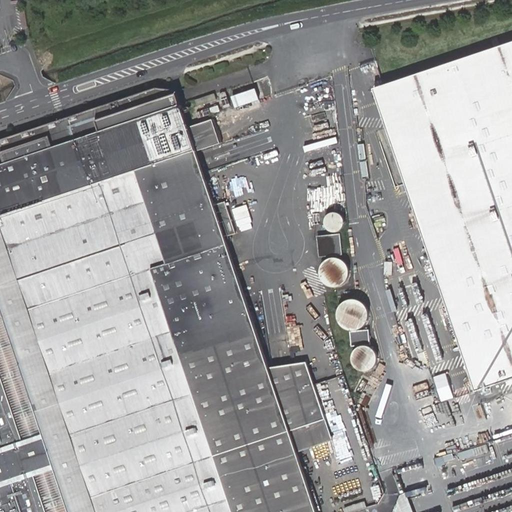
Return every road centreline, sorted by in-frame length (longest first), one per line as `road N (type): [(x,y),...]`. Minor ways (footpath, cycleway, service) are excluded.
road 1 (unclassified): [(0,123),(281,24)]
road 2 (unclassified): [(281,24),(190,43),(0,107)]
road 3 (unclassified): [(411,0),(281,24)]
